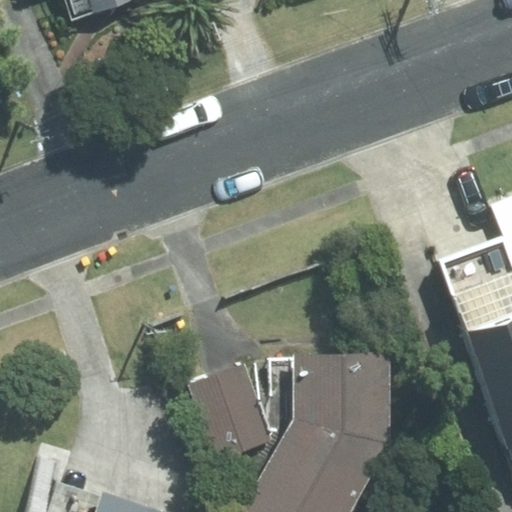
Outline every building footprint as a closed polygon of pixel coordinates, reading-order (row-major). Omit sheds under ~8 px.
[(65,0),(71,18),(126,0),(65,0)] [(511,303),(455,323),(498,443),(511,437),(511,303)] [(346,511),(390,438),(391,346),(296,346),(296,416),(238,511),(346,511)] [(272,440),(243,361),(185,383),(213,461),(272,440)] [(197,511),(198,511),(105,480),(94,511),(197,511)]
